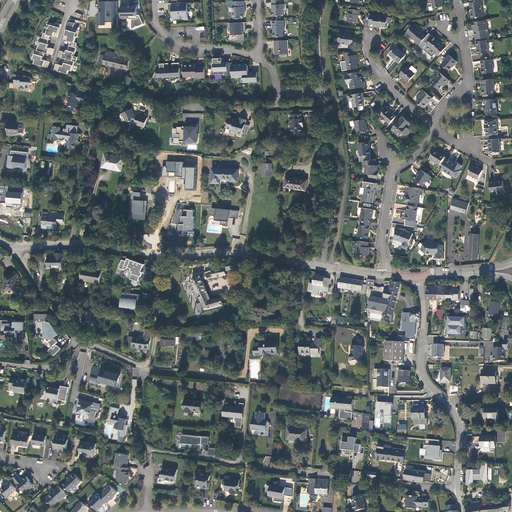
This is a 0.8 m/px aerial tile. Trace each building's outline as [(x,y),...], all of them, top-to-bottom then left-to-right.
[(282,0),(271,0),(272,9),(273,8),(274,16),(282,16),(284,15),(283,11),(284,10),(284,4),(283,4),(282,0)] [(432,0),(433,2),(431,2),(430,3),(431,8),(433,9),(436,9),(436,6),(444,5),(442,0),(432,0)] [(484,4),(483,0),(479,0),(471,1),(470,2),(472,10),(471,11),(472,18),(484,16),(482,5),(484,4)] [(117,28),(117,1),(99,1),(99,9),(102,8),(102,12),(99,12),(99,25),(106,25),(106,21),(113,21),(113,28),(117,28)] [(245,13),(244,1),(233,2),(233,7),(233,12),(232,13),(233,18),(234,19),(242,19),(244,17),(243,15),(245,13)] [(188,3),(168,3),(169,10),(171,9),(171,12),(172,12),(173,18),(174,19),(183,19),(184,20),(188,20),(188,3)] [(137,7),(121,6),(121,18),(129,18),(129,19),(131,20),(131,25),(136,28),(144,24),(140,16),(137,16),(137,7)] [(361,9),(350,8),(348,20),(358,21),(359,13),(360,14),(361,9)] [(383,14),(371,12),(370,23),(374,24),(374,25),(381,26),(381,27),(386,27),(387,22),(388,22),(389,16),(383,15),(383,14)] [(476,36),(477,41),(487,39),(490,39),(486,19),(473,22),(474,27),(475,27),(476,31),(475,31),(475,36),(476,36)] [(284,20),(273,21),(273,30),(274,30),(274,37),(284,37),(283,31),(284,30),(284,20)] [(245,22),(229,23),(229,29),(231,29),(232,35),(237,35),(237,40),(245,40),(244,34),(243,34),(243,32),(246,32),(245,22)] [(415,42),(419,45),(427,35),(418,28),(417,24),(415,22),(406,32),(416,40),(415,42)] [(54,36),(58,37),(61,24),(56,23),(56,24),(51,23),(49,28),(47,34),(44,33),(43,38),(42,37),(39,46),(40,46),(39,50),(38,50),(36,50),(33,59),(36,60),(35,64),(48,68),(50,62),(42,59),(43,56),(44,57),(45,53),(52,55),(54,49),(50,48),(48,47),(49,44),(48,44),(51,34),(54,35),(54,36)] [(68,26),(64,39),(68,40),(68,39),(71,40),(68,50),(67,50),(66,53),(64,52),(60,51),(59,57),(66,59),(65,63),(66,63),(65,66),(56,64),(55,70),(68,74),(69,70),(72,71),(75,62),(73,61),(72,61),(74,56),(77,48),(76,48),(77,45),(77,43),(75,42),(76,37),(76,36),(77,31),(73,30),(73,28),(68,26)] [(356,31),(340,28),(340,32),(341,32),(340,37),(340,42),(340,43),(350,44),(350,42),(351,43),(352,41),(355,41),(356,34),(352,34),(352,32),(356,33),(356,31)] [(436,53),(439,56),(446,47),(443,44),(444,43),(440,40),(439,41),(434,36),(430,40),(427,44),(437,52),(436,53)] [(489,52),(487,39),(477,41),(477,46),(478,46),(479,54),(489,52)] [(280,54),(280,57),(287,56),(287,48),(289,48),(289,40),(274,41),(274,46),(276,46),(276,48),(274,49),(275,55),(280,54)] [(406,54),(397,47),(394,50),(393,50),(390,54),(396,59),(395,60),(399,63),(406,54)] [(355,54),(355,50),(344,52),(345,56),(347,56),(347,60),(342,61),(343,69),(349,68),(349,69),(359,67),(358,62),(357,62),(357,59),(360,58),(359,53),(355,54)] [(106,56),(101,55),(100,59),(99,63),(118,67),(122,55),(107,51),(106,56)] [(458,61),(450,54),(442,63),(450,69),(454,64),(455,64),(458,61)] [(130,56),(122,55),(118,67),(127,70),(130,56)] [(232,65),(232,63),(228,63),(223,63),(222,63),(222,60),(222,58),(214,58),(214,59),(213,59),(213,63),(212,63),(212,70),(214,70),(215,74),(225,74),(225,76),(232,76),(232,65)] [(494,71),(492,59),(482,60),(483,68),(482,68),(483,73),(494,71)] [(394,61),(387,70),(390,72),(397,63),(394,61)] [(169,63),(160,64),(161,69),(158,69),(158,72),(157,72),(154,77),(158,77),(158,78),(171,77),(172,82),(181,78),(180,63),(172,63),(173,68),(169,69),(169,63)] [(206,78),(205,66),(197,66),(197,68),(195,68),(195,64),(184,64),(184,77),(191,77),(192,78),(197,78),(206,78)] [(246,64),(232,65),(232,76),(232,78),(244,77),(244,83),(258,82),(257,72),(249,73),(249,69),(246,69),(246,64)] [(409,69),(406,66),(399,74),(402,77),(403,76),(409,81),(415,74),(415,73),(417,70),(417,69),(412,65),(409,69)] [(359,77),(358,72),(346,73),(347,78),(349,78),(350,83),(351,88),(366,86),(365,81),(363,81),(359,82),(359,77)] [(447,83),(450,80),(441,73),(438,77),(437,76),(432,82),(440,89),(446,82),(447,83)] [(17,80),(16,84),(21,90),(24,91),(26,89),(26,87),(31,88),(31,85),(32,83),(33,80),(30,76),(29,76),(27,77),(24,77),(23,76),(18,75),(18,80),(17,80)] [(130,91),(135,79),(127,76),(122,88),(130,91)] [(495,86),(494,78),(481,79),(482,85),(483,85),(484,95),(490,95),(490,93),(494,93),(494,88),(495,86)] [(433,97),(423,89),(420,93),(422,94),(416,101),(424,107),(429,101),(430,101),(433,97)] [(75,94),(69,92),(68,98),(69,98),(67,105),(69,106),(68,110),(75,112),(77,108),(78,108),(80,94),(76,93),(75,94)] [(364,97),(363,92),(349,95),(349,98),(353,100),(354,107),(359,106),(360,110),(363,109),(364,108),(363,98),(364,97)] [(86,96),(80,94),(78,108),(79,109),(80,105),(79,104),(80,102),(85,103),(86,96)] [(499,112),(497,98),(486,99),(487,105),(485,107),(486,112),(492,112),(493,112),(499,112)] [(380,116),(390,124),(396,116),(386,108),(380,116)] [(145,128),(148,118),(140,116),(137,116),(137,117),(133,116),(133,115),(131,109),(122,114),(125,122),(128,123),(130,122),(132,121),(133,121),(136,122),(135,123),(136,125),(145,128)] [(303,114),(293,115),(293,119),(291,119),(291,124),(293,126),(294,134),(298,134),(298,136),(303,136),(303,127),(303,123),(305,123),(305,119),(303,119),(303,114)] [(405,118),(403,116),(393,128),(396,132),(397,134),(399,136),(401,135),(404,133),(406,133),(408,135),(412,131),(409,128),(409,126),(411,123),(408,121),(405,118)] [(245,130),(247,124),(248,121),(241,119),(240,121),(237,120),(229,117),(228,122),(229,123),(227,128),(233,129),(233,132),(243,135),(244,133),(248,134),(249,131),(245,130)] [(365,118),(355,120),(351,121),(352,126),(356,125),(357,126),(358,131),(368,129),(367,124),(366,125),(365,118)] [(497,133),(496,118),(485,119),(485,122),(484,122),(485,129),(486,129),(486,134),(497,133)] [(22,132),(24,132),(25,125),(17,124),(17,122),(8,121),(7,126),(10,127),(10,128),(8,128),(7,134),(9,135),(12,135),(13,134),(20,135),(20,133),(22,132)] [(68,148),(71,149),(75,126),(68,125),(67,129),(65,129),(65,131),(61,130),(61,128),(54,126),(52,140),(57,141),(59,140),(59,138),(70,140),(68,148)] [(177,128),(173,128),(173,134),(180,134),(180,138),(174,138),(174,144),(180,144),(180,142),(180,141),(190,141),(190,142),(197,142),(198,125),(189,125),(189,126),(189,127),(186,127),(186,130),(183,129),(183,127),(177,127),(177,128)] [(79,127),(75,126),(71,149),(75,150),(76,143),(78,143),(80,135),(78,135),(79,127)] [(501,151),(500,138),(489,139),(490,144),(491,152),(501,151)] [(370,141),(359,143),(361,156),(371,154),(370,145),(371,145),(370,141)] [(446,156),(436,149),(430,158),(440,164),(446,156)] [(26,169),(28,153),(11,151),(11,156),(9,156),(8,168),(13,169),(14,167),(26,169)] [(125,158),(104,154),(102,167),(122,171),(125,158)] [(377,164),(376,158),(363,161),(364,166),(367,167),(366,172),(370,173),(370,177),(378,178),(379,173),(378,173),(379,165),(377,164)] [(456,164),(448,159),(442,169),(452,176),(452,175),(457,178),(461,170),(460,169),(462,166),(457,162),(456,164)] [(273,176),(273,164),(265,163),(264,176),(273,176)] [(185,177),(192,178),(193,166),(175,165),(174,174),(174,175),(185,176),(185,177)] [(483,170),(472,165),(468,174),(478,179),(483,170)] [(238,170),(212,168),(212,183),(221,183),(221,179),(231,180),(231,181),(238,182),(238,170)] [(431,177),(423,170),(418,176),(418,177),(415,181),(418,184),(419,183),(420,184),(424,185),(427,182),(429,181),(431,177)] [(307,180),(286,177),(285,187),(306,191),(306,190),(307,180)] [(505,191),(504,181),(496,181),(490,181),(491,192),(505,191)] [(24,188),(0,185),(0,194),(2,195),(2,202),(8,203),(8,206),(14,207),(14,204),(23,206),(24,188)] [(419,203),(421,188),(410,186),(408,196),(405,195),(404,201),(419,203)] [(363,194),(362,200),(375,202),(376,198),(375,197),(376,188),(366,187),(365,193),(363,194)] [(133,219),(146,220),(147,201),(141,200),(141,195),(132,194),(132,200),(134,200),(133,219)] [(469,203),(453,199),(451,209),(466,214),(469,203)] [(421,214),(422,207),(409,205),(407,214),(406,214),(405,219),(406,219),(406,225),(414,226),(415,226),(417,214),(419,215),(421,214)] [(363,207),(361,220),(362,221),(372,222),(373,214),(374,214),(375,209),(363,207)] [(227,224),(228,217),(238,218),(239,210),(210,208),(210,215),(214,215),(213,223),(227,224)] [(179,224),(179,231),(189,231),(189,234),(194,234),(195,216),(194,216),(194,210),(184,210),(184,216),(182,216),(182,222),(185,222),(185,224),(179,224)] [(65,214),(43,212),(43,216),(41,216),(40,224),(43,225),(43,228),(57,230),(58,221),(64,222),(65,214)] [(372,226),(373,222),(372,222),(362,221),(361,224),(360,224),(358,236),(369,238),(371,226),(372,226)] [(413,234),(398,228),(394,238),(403,242),(403,244),(408,246),(413,234)] [(478,260),(479,234),(471,234),(469,259),(478,260)] [(443,258),(443,245),(439,245),(439,242),(430,242),(428,240),(424,243),(423,242),(421,242),(417,247),(416,249),(419,251),(421,249),(425,253),(432,253),(432,252),(433,253),(435,253),(435,255),(435,258),(443,258)] [(368,250),(369,242),(360,241),(358,254),(369,256),(370,250),(368,250)] [(55,267),(64,267),(64,257),(65,257),(65,253),(57,253),(57,257),(48,257),(48,262),(49,262),(49,268),(55,268),(55,267)] [(139,282),(145,264),(128,258),(127,261),(123,260),(122,263),(121,262),(120,265),(121,265),(120,268),(124,270),(129,267),(132,269),(132,271),(133,271),(131,279),(139,282)] [(225,271),(225,267),(212,270),(206,272),(206,273),(193,278),(203,303),(201,304),(203,309),(205,308),(205,309),(224,305),(222,297),(211,299),(203,280),(205,280),(205,278),(207,277),(208,279),(216,277),(226,275),(225,271)] [(81,280),(100,283),(103,271),(83,268),(81,280)] [(16,275),(4,275),(4,290),(16,290),(16,275)] [(330,279),(316,277),(314,290),(330,293),(331,288),(329,288),(330,279)] [(363,281),(341,278),(339,288),(366,292),(367,285),(363,285),(363,281)] [(396,300),(401,283),(391,281),(389,291),(387,298),(396,300)] [(426,300),(435,300),(436,287),(427,286),(426,300)] [(437,300),(446,300),(446,291),(446,287),(436,287),(435,300),(437,300)] [(453,291),(446,291),(446,300),(459,301),(459,290),(453,290),(453,291)] [(141,300),(141,295),(123,293),(121,306),(132,307),(132,309),(137,309),(138,300),(141,300)] [(393,314),(396,300),(387,298),(384,314),(393,316),(393,314)] [(486,318),(493,320),(493,317),(498,318),(501,303),(491,301),(490,309),(491,309),(491,312),(487,311),(486,316),(486,318)] [(91,317),(92,312),(85,311),(84,315),(83,315),(82,318),(86,322),(90,324),(92,325),(92,324),(95,324),(96,318),(91,317)] [(411,313),(404,313),(404,329),(409,330),(408,336),(414,336),(415,322),(416,322),(420,322),(420,318),(419,318),(420,312),(411,312),(411,313)] [(449,317),(449,323),(448,323),(447,327),(448,327),(448,333),(461,334),(461,327),(460,327),(460,325),(465,325),(465,318),(449,317)] [(22,321),(13,321),(12,325),(9,325),(9,323),(2,322),(2,328),(5,329),(4,334),(7,335),(8,336),(10,336),(14,336),(15,332),(18,332),(19,330),(22,330),(22,321)] [(56,330),(50,322),(46,321),(45,330),(46,330),(45,337),(50,338),(51,337),(52,338),(51,339),(50,341),(53,345),(54,345),(55,346),(53,348),(52,346),(48,350),(54,355),(61,348),(57,344),(56,345),(55,343),(57,342),(54,337),(54,338),(53,337),(57,334),(56,331),(56,330)] [(128,346),(149,349),(153,330),(146,328),(144,336),(139,335),(139,338),(134,337),(134,338),(129,338),(128,346)] [(483,339),(492,340),(492,329),(483,328),(483,339)] [(311,341),(301,341),(301,355),(319,355),(319,348),(324,348),(324,339),(316,339),(316,344),(311,344),(311,341)] [(278,342),(261,343),(254,344),(255,355),(262,355),(262,353),(269,353),(269,354),(278,354),(278,342)] [(398,342),(391,342),(389,361),(397,361),(398,342)] [(499,347),(493,347),(493,353),(493,362),(499,362),(500,360),(504,360),(504,349),(507,349),(507,342),(503,342),(503,344),(502,344),(501,345),(499,345),(499,347)] [(444,358),(444,345),(433,345),(433,357),(444,358)] [(362,361),(363,346),(352,346),(352,355),(351,355),(350,361),(362,361)] [(93,367),(91,376),(100,378),(102,369),(93,367)] [(451,382),(451,368),(441,368),(441,382),(451,382)] [(91,376),(89,382),(98,385),(99,381),(118,387),(121,375),(102,369),(100,378),(91,376)] [(391,370),(375,370),(375,380),(379,380),(379,388),(390,388),(391,370)] [(496,371),(482,370),(482,383),(496,384),(496,371)] [(25,392),(26,379),(21,379),(11,378),(10,389),(14,390),(14,391),(25,392)] [(49,390),(47,390),(47,394),(45,395),(53,397),(53,398),(66,400),(69,387),(61,385),(61,389),(50,387),(49,390)] [(331,408),(339,408),(340,400),(332,399),(331,408)] [(193,410),(201,411),(202,401),(185,400),(184,411),(193,412),(193,410)] [(344,415),(344,419),(351,420),(352,412),(346,412),(346,409),(352,410),(353,401),(340,400),(339,408),(340,409),(339,414),(344,415)] [(80,401),(79,406),(78,405),(76,405),(74,411),(77,412),(77,414),(82,416),(82,414),(90,415),(88,420),(95,422),(97,417),(95,417),(97,412),(99,412),(101,405),(90,402),(90,403),(80,401)] [(244,403),(240,402),(239,410),(237,410),(237,407),(225,406),(224,414),(235,416),(235,420),(235,426),(241,427),(242,417),(243,417),(244,406),(244,403)] [(390,403),(377,402),(377,413),(382,413),(382,410),(385,410),(384,423),(391,424),(393,404),(390,404),(390,403)] [(111,406),(108,421),(116,423),(115,428),(119,429),(118,435),(125,437),(127,425),(125,425),(127,418),(122,416),(122,418),(118,417),(119,409),(111,406)] [(426,408),(413,408),(413,419),(414,419),(426,419),(426,413),(426,408)] [(498,408),(480,409),(481,419),(484,419),(485,419),(498,419),(498,408)] [(266,420),(266,413),(257,412),(256,419),(253,419),(252,428),(256,429),(256,430),(260,431),(259,434),(261,435),(267,436),(267,431),(266,430),(267,428),(268,428),(269,428),(269,422),(268,422),(268,421),(266,420)] [(428,413),(426,413),(426,419),(414,419),(414,424),(428,424),(428,413)] [(306,445),(308,430),(297,428),(297,427),(288,426),(287,440),(298,441),(298,444),(306,445)] [(27,435),(13,433),(12,444),(15,445),(15,448),(17,448),(17,444),(25,446),(27,435)] [(47,436),(35,434),(33,444),(45,446),(47,436)] [(208,445),(209,438),(183,435),(182,442),(202,445),(202,444),(208,445)] [(481,448),(496,448),(495,436),(481,437),(481,448)] [(69,439),(56,437),(54,448),(59,449),(59,448),(67,449),(69,439)] [(340,441),(339,449),(345,450),(344,455),(350,455),(350,452),(359,452),(360,444),(355,444),(356,437),(347,437),(347,442),(340,441)] [(439,450),(440,440),(425,439),(424,449),(420,448),(419,455),(424,455),(424,458),(441,459),(441,450),(439,450)] [(97,445),(81,441),(80,447),(81,447),(81,449),(80,452),(81,454),(83,454),(85,453),(90,454),(92,457),(95,456),(97,445)] [(377,459),(404,463),(406,450),(385,447),(385,445),(379,444),(377,459)] [(118,453),(116,465),(128,467),(129,463),(127,462),(127,460),(128,460),(129,455),(118,453)] [(467,468),(467,482),(474,482),(473,478),(488,477),(488,462),(484,462),(481,463),(481,467),(467,468)] [(129,472),(130,468),(128,467),(116,465),(115,465),(116,466),(116,470),(118,470),(117,474),(118,475),(117,480),(119,481),(121,482),(122,483),(127,484),(128,482),(129,477),(130,477),(130,472),(129,472)] [(176,482),(178,469),(174,468),(173,469),(170,469),(170,470),(167,469),(163,469),(163,473),(162,473),(161,478),(162,480),(165,480),(166,479),(170,480),(170,481),(172,482),(174,483),(176,482)] [(406,470),(404,480),(424,483),(426,473),(406,470)] [(211,475),(196,472),(195,478),(197,480),(197,481),(197,485),(202,486),(202,487),(208,489),(209,483),(208,481),(209,479),(210,479),(211,475)] [(71,491),(82,481),(74,473),(71,476),(70,475),(66,479),(68,480),(63,485),(69,491),(71,491)] [(22,478),(18,474),(13,478),(18,484),(24,492),(29,488),(30,488),(33,486),(33,485),(30,482),(30,480),(27,476),(24,478),(22,478)] [(239,485),(240,479),(233,478),(233,479),(223,479),(223,482),(225,485),(226,485),(225,490),(230,491),(231,492),(236,493),(237,487),(238,485),(239,485)] [(329,480),(310,479),(309,487),(307,487),(307,490),(309,490),(309,494),(328,495),(329,480)] [(14,491),(17,489),(11,481),(5,485),(1,488),(7,496),(9,495),(14,491)] [(59,502),(61,501),(61,500),(64,497),(64,498),(68,495),(59,485),(55,489),(56,490),(52,493),(53,493),(50,495),(46,498),(48,501),(50,503),(50,502),(54,506),(58,502),(58,501),(59,502)] [(110,485),(100,495),(107,502),(108,503),(111,500),(117,493),(110,485)] [(284,496),(292,497),(292,489),(278,487),(277,488),(267,487),(266,493),(269,494),(271,495),(271,497),(274,498),(274,501),(283,503),(284,497),(282,497),(283,496),(284,496)] [(102,506),(103,506),(107,502),(100,495),(98,493),(95,496),(95,498),(89,503),(90,505),(92,506),(95,507),(98,510),(102,507),(102,506)] [(363,495),(351,497),(353,502),(352,502),(354,511),(365,509),(363,499),(364,499),(363,495)] [(406,496),(406,498),(406,503),(406,508),(416,509),(416,507),(423,507),(423,506),(428,507),(429,499),(424,498),(423,499),(417,499),(417,498),(413,497),(413,496),(406,496)] [(467,511),(481,511),(481,507),(481,505),(487,505),(487,501),(481,501),(472,502),(472,503),(473,508),(467,509),(467,511)] [(86,511),(89,509),(84,504),(82,502),(80,504),(73,511),(74,511),(86,511)] [(489,511),(508,511),(510,511),(510,502),(503,502),(503,505),(489,506),(489,511)]
